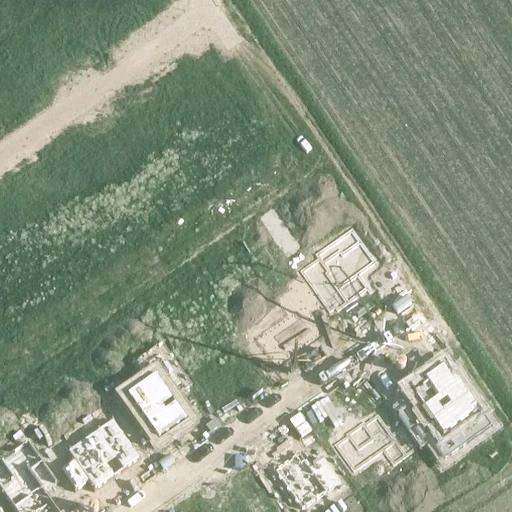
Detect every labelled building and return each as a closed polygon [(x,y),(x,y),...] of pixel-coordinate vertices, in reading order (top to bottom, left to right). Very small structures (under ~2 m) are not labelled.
[(96,0),(76,0),(53,16),(63,30),(55,35),(68,53),(75,47),(80,54),(96,43),(94,39),(114,25),(96,0)] [(140,122),(122,135),(140,161),(155,151),(162,161),(175,151),(168,142),(183,131),(193,124),(178,103),(168,110),(165,105),(146,118),(140,122)] [(0,234),(28,274),(44,263),(53,276),(86,252),(61,216),(51,223),(33,198),(34,198),(33,196),(31,197),(32,198),(19,206),(17,208),(9,214),(9,213),(6,215),(7,215),(0,220),(0,234)] [(285,233),(274,240),(284,253),(293,246),(289,240),(290,240),(285,233)] [(316,254),(298,268),(328,310),(364,284),(366,288),(367,287),(355,269),(372,258),(356,236),(339,248),(337,245),(319,257),(314,249),(313,250),(316,254)] [(304,307),(259,338),(278,365),(324,332),(310,313),(320,306),(300,278),(289,286),(304,307)] [(215,345),(196,358),(206,373),(199,379),(211,396),(218,391),(222,395),(238,384),(235,380),(251,369),(220,324),(207,334),(215,345)] [(154,379),(126,398),(136,413),(133,415),(144,432),(148,429),(158,444),(187,424),(167,395),(180,386),(160,356),(145,366),(154,379)] [(426,387),(412,397),(427,418),(413,429),(422,442),(427,438),(444,463),(465,448),(454,432),(476,417),(473,413),(476,411),(455,382),(452,384),(443,370),(424,383),(426,387)] [(348,436),(335,445),(353,472),(383,451),(393,466),(416,449),(401,428),(391,435),(377,415),(364,425),(363,423),(359,426),(359,425),(358,426),(358,427),(352,431),(351,430),(350,431),(351,432),(347,435),(348,436)] [(73,462),(60,472),(75,493),(88,484),(93,491),(94,493),(96,492),(108,483),(109,483),(110,482),(124,472),(126,471),(138,462),(139,462),(140,461),(139,459),(112,421),(67,454),(73,462)] [(0,463),(11,479),(0,487),(0,491),(14,511),(58,511),(45,493),(58,484),(28,442),(0,461),(0,463)] [(300,455),(273,473),(300,511),(301,511),(327,494),(327,493),(342,483),(323,457),(308,467),(300,455)] [(269,511),(260,499),(245,509),(240,502),(226,511),(224,508),(222,509),(221,509),(220,510),(217,511),(269,511)]
